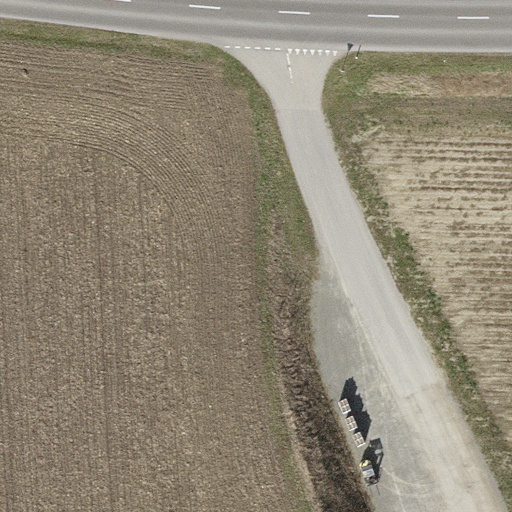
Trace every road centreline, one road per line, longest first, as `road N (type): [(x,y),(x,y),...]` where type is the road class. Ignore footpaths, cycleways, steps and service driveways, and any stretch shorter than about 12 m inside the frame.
road 1 (track): [(286,10),(301,120),(493,511)]
road 2 (tertiary): [(129,0),(511,16)]
